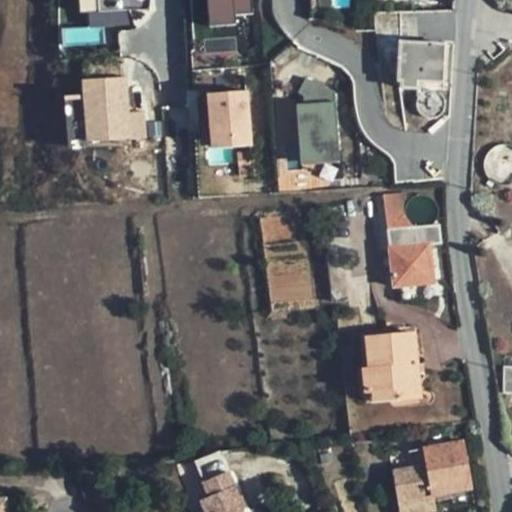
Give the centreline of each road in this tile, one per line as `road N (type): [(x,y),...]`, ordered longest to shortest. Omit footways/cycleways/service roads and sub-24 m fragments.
road 1 (residential): [(457,151),(455,210),(493,478)]
road 2 (residential): [(457,151),(403,145),(381,132),(368,113),(363,75),(347,53),(298,30),(289,0)]
road 3 (residential): [(168,0),(180,193)]
road 4 (unknown): [(473,341),(400,311),(371,230)]
road 5 (residential): [(464,31),(457,151)]
